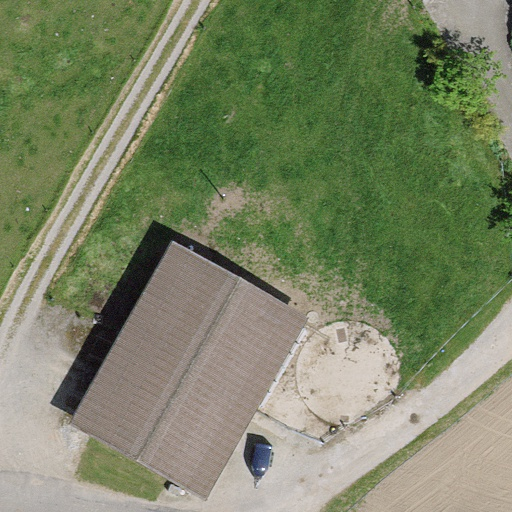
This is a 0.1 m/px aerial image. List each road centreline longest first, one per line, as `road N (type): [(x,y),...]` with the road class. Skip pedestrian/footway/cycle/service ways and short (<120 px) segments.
road 1 (track): [(0,374),(44,263),(199,0)]
road 2 (unknown): [(291,511),(511,334)]
